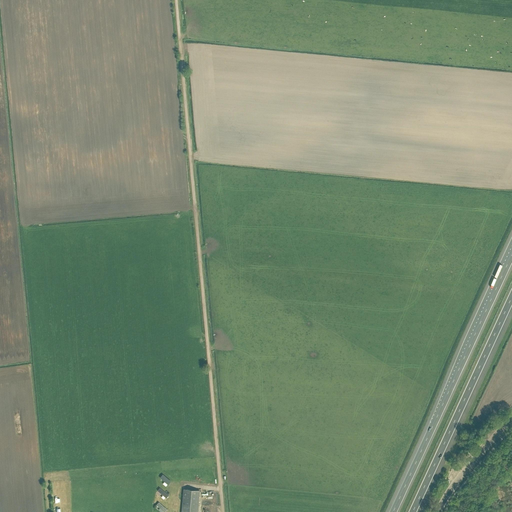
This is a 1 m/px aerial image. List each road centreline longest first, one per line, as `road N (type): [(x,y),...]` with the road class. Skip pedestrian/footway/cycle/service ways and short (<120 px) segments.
road 1 (track): [(223,511),(176,0)]
road 2 (motorway): [(511,254),(392,511)]
road 3 (motorway): [(412,511),(511,296)]
road 4 (secondary): [(437,511),(511,417)]
